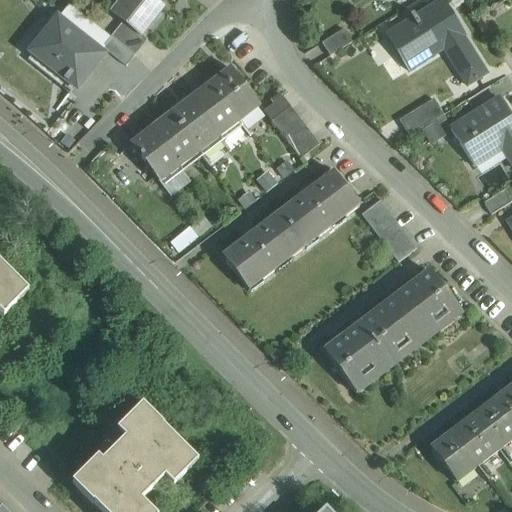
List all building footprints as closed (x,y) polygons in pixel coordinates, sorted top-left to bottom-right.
[(122,0),(111,14),(123,23),(141,37),(142,37),(164,9),(152,0),(122,0)] [(444,50),(463,38),(465,36),(443,1),(427,11),(428,12),(416,20),(414,15),(411,17),(412,20),(386,36),(409,72),(444,50)] [(102,56),(57,21),(32,53),(76,88),(102,56)] [(141,37),(123,23),(111,38),(135,57),(147,41),(142,37),(141,37)] [(344,31),(322,45),(330,57),(352,44),(344,31)] [(135,57),(111,38),(102,49),(126,68),(135,57)] [(463,38),(444,50),(467,87),(486,75),(463,38)] [(259,106),(232,71),(212,86),(239,122),(259,106)] [(239,122),(212,86),(192,101),(219,137),(239,122)] [(283,98),(264,112),(271,122),(290,107),(283,98)] [(511,118),(500,99),(450,131),(474,169),(502,151),(511,166),(511,118)] [(219,137),(192,101),(172,116),(199,152),(219,137)] [(433,101),(399,122),(409,138),(443,116),(433,101)] [(290,107),(271,122),(279,132),(297,117),(290,107)] [(199,152),(172,116),(162,124),(164,126),(154,133),(153,131),(152,132),(179,168),(199,152)] [(297,117),(279,132),(286,141),(305,127),(297,117)] [(305,127),(286,141),(293,151),(312,136),(305,127)] [(179,168),(152,132),(132,147),(159,183),(179,168)] [(312,136),(293,151),(300,160),(319,146),(312,136)] [(334,173),(278,215),(305,250),(360,208),(334,173)] [(504,193),(484,206),(491,217),(511,204),(504,193)] [(417,250),(380,202),(362,217),(398,264),(417,250)] [(278,215),(222,258),(249,293),(305,250),(278,215)] [(0,318),(1,317),(3,319),(28,294),(0,266),(0,318)] [(462,315),(432,274),(396,301),(427,342),(462,315)] [(427,342),(396,301),(361,328),(391,368),(427,342)] [(391,368),(361,328),(325,355),(356,395),(391,368)] [(511,390),(494,403),(511,426),(511,390)] [(511,441),(511,426),(494,403),(473,419),(499,452),(511,441)] [(142,406),(116,432),(124,440),(101,464),(97,460),(72,485),(93,506),(94,505),(100,511),(148,511),(147,511),(171,487),(173,489),(198,465),(162,429),(163,427),(142,406)] [(499,452),(473,419),(452,435),(478,468),(499,452)] [(452,435),(431,451),(456,484),(478,468),(452,435)] [(467,490),(480,478),(474,472),(461,484),(467,490)]
